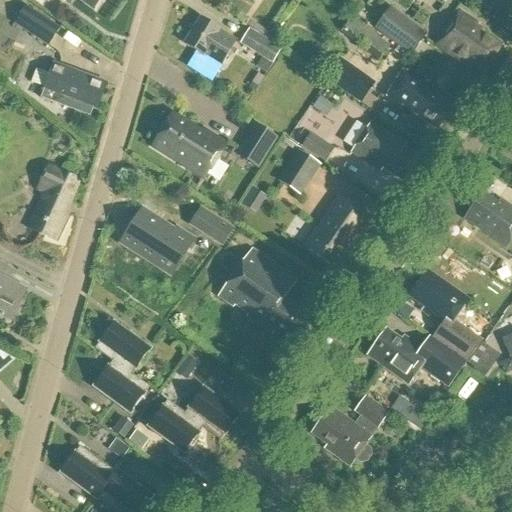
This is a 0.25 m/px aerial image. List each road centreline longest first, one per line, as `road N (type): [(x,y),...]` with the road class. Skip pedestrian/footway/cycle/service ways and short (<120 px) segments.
road 1 (residential): [(15,511),(160,0)]
road 2 (residential): [(257,453),(511,79)]
